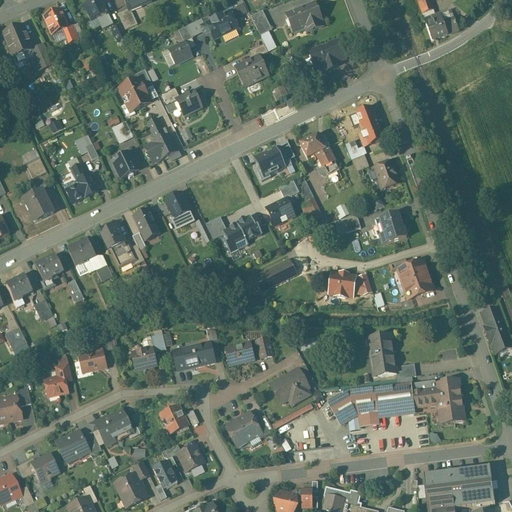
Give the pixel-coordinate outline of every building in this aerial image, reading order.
[(107,16),(100,0),(85,7),(92,23),(107,16)] [(149,0),(123,0),(128,12),(129,14),(131,13),(151,5),(149,0)] [(434,12),(429,0),(417,0),(423,15),(434,12)] [(315,5),(285,18),(293,35),(305,30),(307,36),(324,29),(322,23),(315,5)] [(414,8),(406,11),(411,25),(419,23),(420,21),(419,18),(418,19),(414,8)] [(61,12),(44,19),(52,38),(64,33),(69,31),(68,30),(61,12)] [(131,13),(129,14),(128,12),(118,17),(126,33),(137,27),(131,13)] [(272,32),(262,13),(251,19),(260,38),(272,32)] [(230,14),(206,26),(214,42),(238,30),(230,14)] [(441,21),(439,16),(433,18),(435,23),(431,24),(429,19),(424,21),(426,26),(431,42),(458,32),(454,20),(443,24),(441,21)] [(201,21),(187,28),(193,40),(203,35),(201,29),(204,27),(201,21)] [(127,40),(120,27),(112,31),(118,44),(127,40)] [(23,28),(3,36),(13,60),(33,52),(23,28)] [(78,42),(72,28),(68,30),(69,31),(64,33),(69,45),(78,42)] [(187,28),(178,33),(181,39),(179,40),(182,45),(185,44),(193,40),(187,28)] [(329,48),(322,51),(322,49),(310,54),(317,72),(324,69),(326,73),(334,70),(333,67),(334,67),(336,63),(344,60),(344,61),(345,61),(338,43),(329,46),(329,48)] [(182,45),(168,52),(175,67),(192,59),(185,44),(182,45)] [(44,47),(33,52),(34,56),(33,56),(40,72),(53,66),(44,47)] [(264,47),(250,54),(253,61),(259,59),(268,55),(264,47)] [(253,61),(235,70),(244,90),(268,78),(259,59),(253,61)] [(153,88),(145,72),(134,77),(137,83),(139,82),(145,92),(153,88)] [(137,83),(119,91),(127,107),(131,108),(133,113),(151,105),(145,92),(139,82),(137,83)] [(173,91),(159,98),(163,105),(177,98),(173,91)] [(192,94),(175,102),(183,119),(200,110),(192,94)] [(359,127),(376,121),(372,110),(349,119),(353,130),(359,127)] [(40,116),(31,119),(35,130),(43,127),(40,116)] [(157,121),(148,126),(156,143),(157,143),(166,138),(157,121)] [(376,121),(359,127),(363,136),(359,137),(364,149),(384,141),(376,121)] [(118,145),(132,140),(126,123),(111,128),(118,145)] [(186,131),(181,133),(185,141),(190,139),(186,131)] [(166,138),(157,143),(156,143),(153,145),(161,162),(162,162),(169,159),(177,155),(176,154),(168,137),(166,138)] [(318,137),(300,146),(307,161),(316,156),(322,169),(323,169),(334,163),(328,150),(330,149),(325,140),(320,142),(318,137)] [(153,145),(145,149),(153,166),(161,162),(153,145)] [(286,145),(275,151),(285,172),(292,169),(289,164),(294,161),(286,145)] [(92,146),(86,149),(93,163),(99,160),(92,146)] [(361,149),(349,154),(352,162),(364,157),(361,149)] [(275,151),(253,161),(264,183),(285,172),(275,151)] [(133,153),(109,165),(114,175),(117,173),(121,181),(139,172),(135,162),(137,161),(133,153)] [(177,155),(169,159),(171,163),(180,158),(177,153),(176,154),(177,155)] [(364,157),(352,162),(357,173),(369,169),(364,157)] [(40,160),(26,167),(33,182),(47,175),(40,160)] [(334,163),(323,169),(327,176),(338,171),(334,163)] [(392,164),(374,170),(374,171),(378,183),(381,192),(399,186),(392,164)] [(88,179),(82,167),(72,173),(80,190),(68,196),(73,206),(85,199),(86,201),(99,194),(90,177),(88,179)] [(374,171),(369,173),(368,176),(370,183),(373,185),(378,183),(374,171)] [(237,173),(224,180),(231,192),(230,193),(232,196),(245,189),(237,173)] [(208,182),(201,186),(209,203),(230,193),(231,192),(224,180),(222,175),(215,179),(214,178),(207,181),(208,182)] [(299,195),(294,183),(279,190),(285,201),(286,200),(289,206),(294,204),(292,198),(299,195)] [(42,193),(24,202),(35,224),(53,215),(42,193)] [(190,213),(181,195),(166,203),(175,221),(189,214),(190,213)] [(285,201),(266,210),(275,228),(295,218),(289,206),(286,200),(285,201)] [(313,200),(302,206),(311,224),(314,223),(315,224),(316,223),(316,222),(322,219),(313,201),(313,200)] [(338,206),(341,218),(348,216),(348,218),(354,216),(350,202),(338,206)] [(148,212),(133,218),(145,243),(154,238),(151,230),(156,228),(148,212)] [(175,221),(171,223),(175,232),(187,226),(186,224),(192,220),(189,214),(175,221)] [(398,215),(380,221),(384,236),(379,238),(382,248),(405,240),(402,231),(401,232),(397,217),(398,217),(398,215)] [(356,217),(335,224),(339,236),(360,230),(356,217)] [(237,227),(247,245),(262,236),(258,228),(256,229),(250,218),(236,225),(237,227)] [(222,234),(226,232),(220,220),(206,227),(214,242),(224,237),(222,234)] [(211,237),(203,221),(196,225),(204,241),(211,237)] [(116,227),(101,234),(109,253),(111,252),(125,245),(116,227)] [(226,247),(230,256),(248,247),(247,245),(237,227),(226,232),(222,234),(224,237),(228,245),(226,247)] [(156,228),(151,230),(154,238),(160,236),(156,228)] [(139,235),(132,238),(137,247),(139,252),(145,249),(139,235)] [(88,243),(68,253),(76,269),(83,265),(83,264),(95,258),(88,243)] [(125,245),(111,252),(120,270),(130,266),(136,262),(131,251),(129,247),(126,248),(125,245)] [(139,252),(137,247),(131,251),(136,262),(130,266),(132,270),(144,263),(139,252)] [(56,259),(36,268),(44,284),(52,280),(51,279),(63,274),(56,259)] [(406,261),(389,266),(391,274),(398,272),(401,271),(401,270),(408,268),(406,261)] [(290,263),(254,281),(260,293),(296,275),(290,263)] [(408,268),(401,270),(401,271),(398,272),(403,286),(427,277),(426,273),(424,274),(421,263),(408,268)] [(106,267),(96,272),(101,283),(112,277),(106,267)] [(357,278),(332,273),(328,298),(353,300),(371,296),(364,276),(357,278)] [(427,277),(403,286),(406,294),(404,295),(407,302),(433,293),(427,277)] [(25,278),(5,287),(14,304),(21,300),(21,298),(32,292),(25,278)] [(52,280),(44,284),(41,285),(45,292),(55,288),(52,280)] [(74,282),(68,285),(73,296),(79,293),(74,282)] [(376,282),(369,284),(373,295),(379,293),(376,282)] [(379,293),(373,295),(377,308),(384,306),(379,293)] [(45,302),(34,308),(39,318),(49,312),(45,302)] [(511,347),(498,310),(481,316),(486,329),(484,329),(486,334),(485,334),(486,334),(488,341),(490,346),(492,345),(496,355),(511,349),(511,347)] [(19,331),(4,338),(11,352),(26,345),(19,331)] [(215,333),(207,334),(209,345),(210,345),(212,353),(219,351),(215,333)] [(162,337),(150,340),(153,350),(153,354),(166,351),(162,337)] [(391,337),(372,340),(373,348),(369,349),(373,379),(396,375),(397,375),(397,374),(391,337)] [(110,340),(104,341),(107,353),(113,351),(110,340)] [(268,341),(256,344),(261,361),(272,358),(268,341)] [(313,342),(303,344),(304,351),(314,350),(313,342)] [(209,345),(199,348),(199,349),(174,355),(177,371),(214,363),(212,353),(210,345),(209,345)] [(250,345),(226,351),(230,368),(254,363),(250,345)] [(153,350),(131,356),(135,373),(157,368),(153,354),(153,350)] [(103,353),(78,359),(81,370),(91,368),(92,374),(106,370),(103,353)] [(68,366),(58,369),(60,379),(64,379),(64,380),(71,378),(68,366)] [(414,366),(401,368),(402,373),(397,374),(397,375),(396,375),(397,381),(410,379),(416,378),(414,366)] [(299,374),(280,385),(279,383),(271,388),(281,405),(293,398),(296,404),(309,396),(303,386),(305,385),(299,374)] [(60,379),(44,383),(46,390),(44,392),(45,395),(47,397),(48,400),(67,395),(64,380),(64,379),(60,379)] [(410,379),(397,381),(398,388),(411,386),(410,379)] [(459,384),(435,387),(435,391),(438,407),(439,420),(449,418),(450,424),(464,422),(459,384)] [(398,388),(397,388),(374,391),(378,416),(377,416),(414,411),(414,410),(412,394),(411,386),(398,388)] [(27,391),(13,394),(15,399),(18,409),(30,406),(27,391)] [(374,391),(349,395),(328,406),(341,428),(348,423),(358,418),(377,416),(378,416),(374,391)] [(412,394),(414,410),(438,407),(435,391),(412,394)] [(15,399),(0,402),(0,423),(6,422),(7,424),(20,421),(18,409),(15,399)] [(310,405),(271,425),(273,430),(312,410),(310,405)] [(178,409),(161,417),(164,424),(163,427),(166,428),(170,437),(179,433),(178,431),(186,427),(178,409)] [(104,421),(90,429),(92,434),(99,448),(105,445),(105,446),(108,447),(115,444),(117,440),(131,432),(122,413),(109,419),(105,418),(104,421)] [(249,415),(227,427),(239,448),(258,438),(256,435),(260,433),(254,424),(249,415)] [(274,434),(265,418),(254,424),(260,433),(256,435),(258,438),(260,441),(274,434)] [(358,418),(348,423),(350,433),(360,431),(358,418)] [(79,434),(57,445),(67,465),(76,460),(75,457),(81,454),(82,457),(88,454),(89,454),(82,439),(79,434)] [(92,434),(82,439),(89,454),(88,454),(90,458),(101,452),(99,448),(92,434)] [(267,443),(271,449),(276,446),(273,440),(267,443)] [(286,440),(280,442),(282,447),(269,454),(273,462),(286,456),(285,453),(290,450),(286,440)] [(162,455),(164,460),(168,461),(172,459),(173,459),(178,456),(181,454),(178,447),(162,455)] [(178,456),(187,474),(205,466),(196,447),(181,454),(178,456)] [(133,450),(134,458),(145,457),(144,449),(133,450)] [(49,457),(41,461),(41,462),(40,463),(40,464),(39,464),(38,465),(37,465),(36,465),(34,465),(33,465),(32,464),(32,463),(32,462),(29,463),(34,474),(39,485),(58,475),(49,457)] [(168,461),(168,463),(171,469),(176,466),(172,459),(168,461)] [(29,463),(16,469),(22,481),(34,474),(29,463)] [(142,463),(131,468),(135,476),(139,483),(149,478),(142,463)] [(171,469),(168,463),(153,470),(161,487),(163,491),(171,487),(172,489),(177,486),(177,485),(178,484),(171,469)] [(489,469),(423,477),(427,511),(453,511),(455,511),(459,510),(459,511),(460,511),(460,510),(465,510),(466,510),(470,509),(471,509),(489,507),(494,506),(494,505),(493,499),(494,499),(493,498),(492,493),(493,493),(493,492),(492,492),(491,483),(491,482),(490,477),(490,475),(489,470),(490,470),(489,469)] [(135,476),(114,486),(126,510),(147,500),(139,483),(135,476)] [(10,479),(3,482),(3,483),(0,484),(0,506),(1,506),(0,505),(11,500),(12,501),(19,498),(19,497),(17,493),(10,479)] [(90,488),(83,492),(87,500),(88,499),(91,507),(97,504),(90,488)] [(33,505),(25,489),(17,493),(19,497),(19,498),(25,509),(33,505)] [(369,511),(361,510),(362,506),(359,505),(361,495),(350,493),(350,495),(326,490),(323,499),(326,500),(323,511),(325,511),(397,511),(389,510),(388,511),(369,511)] [(311,492),(302,492),(291,493),(291,496),(295,497),(295,498),(296,498),(296,503),(302,503),(302,511),(311,511),(311,492)] [(291,496),(288,495),(287,497),(279,495),(275,504),(275,511),(293,511),(296,508),(296,503),(296,498),(295,498),(295,497),(291,496)] [(87,500),(67,509),(68,511),(93,511),(91,507),(88,499),(87,500)]
